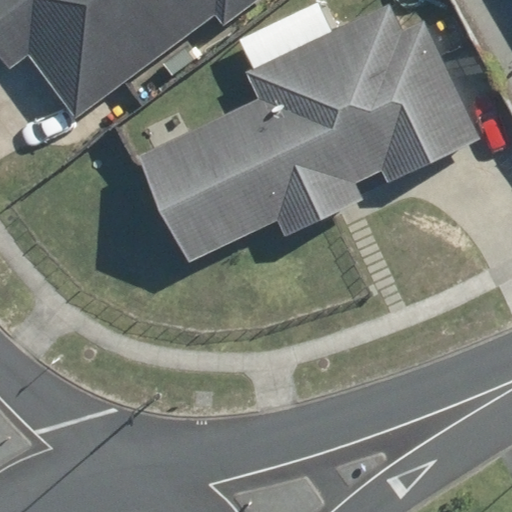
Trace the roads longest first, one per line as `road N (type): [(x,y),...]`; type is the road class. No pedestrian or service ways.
road 1 (tertiary): [(198,490),(423,444)]
road 2 (residential): [(0,370),(114,462)]
road 3 (tertiary): [(5,511),(30,488),(70,469),(114,462)]
